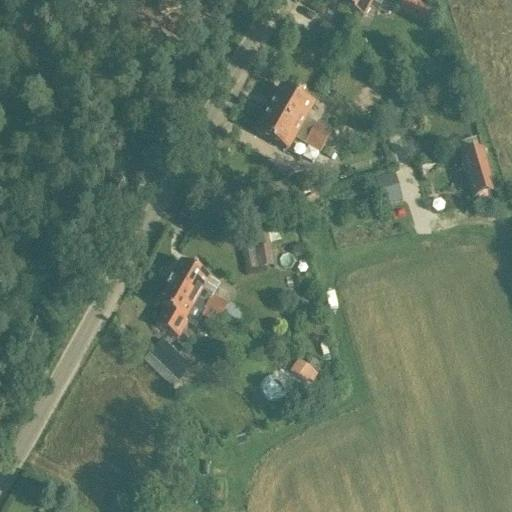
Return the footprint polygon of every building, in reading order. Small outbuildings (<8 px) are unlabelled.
[(344,0),(340,8),(362,20),(372,3),(380,7),(383,0),(395,0),(402,4),(404,0),(344,0)] [(338,48),(344,33),(322,23),(316,37),(338,48)] [(300,130),(309,113),(313,107),(281,89),(268,111),(300,130)] [(286,154),(300,130),(268,111),(254,136),(286,154)] [(393,119),(383,120),(384,134),(395,133),(393,119)] [(316,127),(310,136),(325,145),(331,135),(316,127)] [(325,145),(310,136),(304,146),(319,155),(325,145)] [(326,148),(322,155),(330,160),(334,153),(326,148)] [(472,200),(494,194),(482,154),(460,160),(472,200)] [(295,201),(309,196),(301,175),(286,180),(287,182),(264,192),(271,209),(294,200),(295,201)] [(258,270),(274,267),(270,248),(254,251),(258,270)] [(181,264),(169,285),(195,301),(222,316),(243,328),(250,316),(229,304),(227,307),(213,299),(220,287),(181,264)] [(216,326),(222,316),(195,301),(169,285),(156,307),(165,312),(155,328),(176,340),(186,324),(194,329),(201,317),(216,326)] [(176,382),(189,369),(163,343),(149,356),(176,382)] [(326,378),(330,371),(313,360),(309,368),(326,378)] [(318,376),(297,361),(289,373),(306,385),(309,381),(313,383),(318,376)] [(132,511),(134,509),(128,506),(129,504),(116,497),(107,511),(132,511)]
